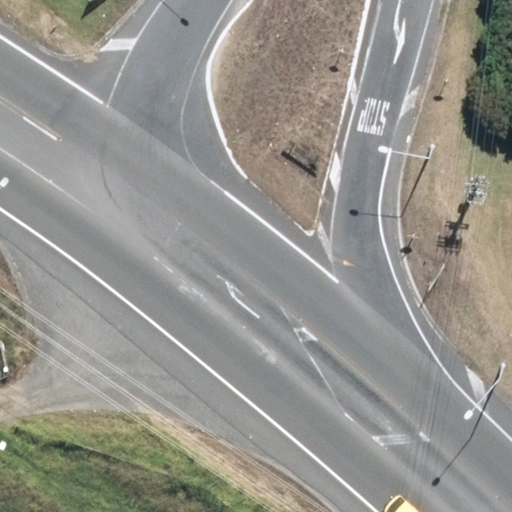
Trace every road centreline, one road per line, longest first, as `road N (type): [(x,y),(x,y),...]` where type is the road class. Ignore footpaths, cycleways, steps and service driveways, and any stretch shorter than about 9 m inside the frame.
road 1 (secondary): [(408,0),(370,180),(343,382)]
road 2 (primary): [(343,382),(128,206)]
road 3 (secondary): [(128,206),(149,104),(176,37),(203,0)]
road 4 (primary): [(477,511),(343,382)]
road 5 (primary): [(128,206),(0,117)]
